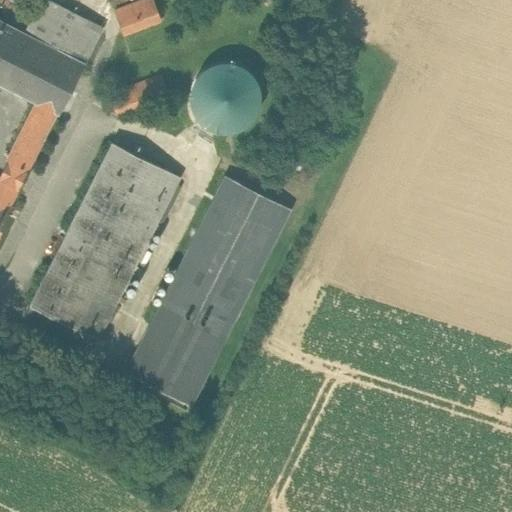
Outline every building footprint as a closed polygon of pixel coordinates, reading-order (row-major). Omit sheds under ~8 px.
[(103,26),(51,0),(40,0),(24,33),(30,35),(85,63),(103,26)] [(153,0),(143,0),(115,11),(123,33),(161,19),(153,0)] [(24,33),(0,20),(0,83),(5,86),(30,35),(24,33)] [(85,63),(30,35),(5,86),(36,102),(56,112),(59,113),(85,63)] [(161,75),(109,94),(116,114),(169,95),(161,75)] [(246,117),(248,106),(246,94),(239,85),(230,78),(218,76),(207,79),(197,85),(190,95),(188,107),(191,118),(197,128),(207,134),(219,136),(230,134),(240,127),(246,117)] [(36,102),(6,161),(27,171),(27,172),(28,171),(27,170),(56,112),(36,102)] [(112,141),(66,231),(113,255),(134,213),(159,165),(112,141)] [(159,165),(134,213),(156,224),(180,176),(159,165)] [(225,176),(126,370),(191,403),(289,209),(225,176)] [(19,187),(0,177),(0,199),(9,205),(18,188),(19,189),(20,187),(19,187)] [(0,231),(13,206),(9,205),(0,199),(0,231)] [(113,255),(95,291),(116,302),(156,224),(134,213),(113,255)] [(113,255),(66,231),(30,303),(77,327),(95,291),(113,255)] [(116,302),(95,291),(77,327),(30,303),(30,304),(98,339),(116,302)]
